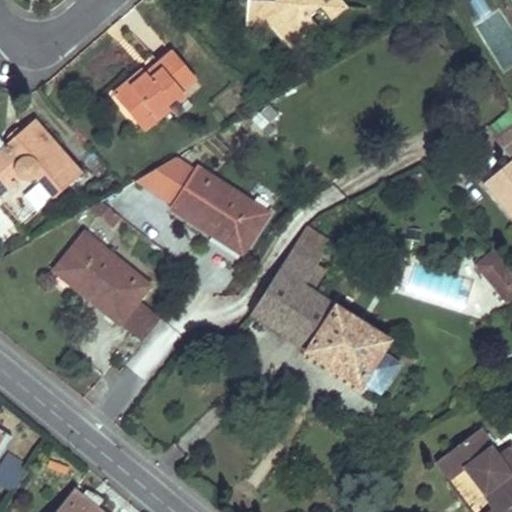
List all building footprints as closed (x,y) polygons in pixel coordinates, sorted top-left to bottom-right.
[(284,0),(284,1),(263,0),(252,0),(250,23),(272,24),(294,49),(319,28),(310,16),(320,8),(330,18),(343,8),(335,0),(284,0)] [(182,91),(196,79),(173,52),(159,64),(163,69),(151,77),(143,68),(127,81),(135,91),(121,103),(144,129),(185,94),(182,91)] [(127,81),(113,93),(121,103),(135,91),(127,81)] [(83,172),(35,118),(0,148),(0,195),(20,179),(24,179),(29,179),(33,177),(52,198),(83,172)] [(511,151),(511,126),(493,142),(506,156),(511,151)] [(511,160),(486,180),(510,210),(511,208),(511,221),(510,223),(511,224),(511,160)] [(267,210),(199,166),(173,207),(241,251),(267,210)] [(511,208),(510,210),(486,180),(480,185),(510,223),(511,221),(511,208)] [(103,199),(93,205),(99,209),(105,201),(103,199)] [(105,201),(99,209),(111,219),(117,211),(105,201)] [(123,215),(117,211),(111,219),(116,223),(123,215)] [(330,242),(304,226),(251,311),(307,347),(305,350),(358,383),(360,380),(381,349),(387,339),(312,290),(325,267),(317,262),(330,242)] [(148,283),(83,232),(54,269),(119,320),(148,283)] [(511,279),(487,249),(470,263),(502,302),(511,294),(511,279)] [(379,392),(399,362),(381,349),(360,380),(379,392)] [(474,427),(430,458),(444,477),(458,467),(487,504),(476,511),(511,511),(511,508),(507,502),(511,497),(511,457),(502,444),(489,453),(483,445),(486,443),(474,427)] [(1,453),(0,455),(0,486),(15,492),(25,461),(1,453)] [(458,467),(444,477),(442,479),(465,511),(476,511),(487,504),(458,467)] [(101,511),(73,488),(54,511),(101,511)]
